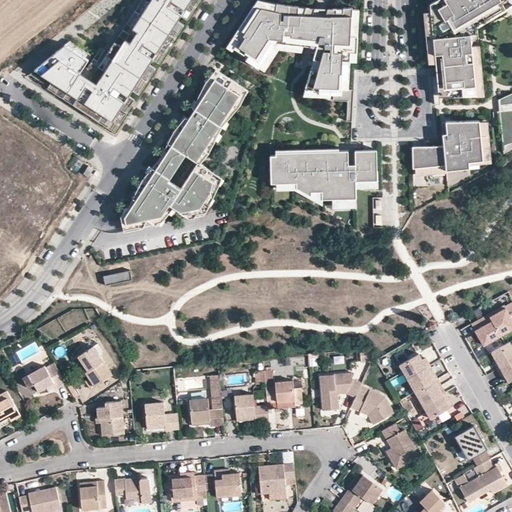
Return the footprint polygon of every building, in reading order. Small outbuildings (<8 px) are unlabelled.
[(102,114),(112,121),(191,0),(160,0),(160,1),(157,0),(151,0),(150,3),(147,2),(127,33),(135,38),(131,44),(125,40),(121,46),(119,44),(102,70),(105,71),(101,77),(94,73),(90,79),(97,84),(93,89),(76,78),(80,73),(88,60),(65,44),(34,69),(52,81),(77,98),(74,103),(74,104),(98,120),(99,119),(102,114)] [(199,0),(191,0),(112,121),(102,114),(99,119),(114,129),(199,0)] [(275,10),(277,3),(263,0),(257,0),(254,5),(275,10)] [(511,0),(429,0),(430,8),(433,34),(426,35),(426,38),(433,38),(435,63),(437,76),(432,76),(434,95),(439,94),(453,94),(453,95),(478,94),(475,66),(482,65),(482,61),(475,62),(473,49),(481,48),(479,32),(472,33),(470,20),(477,16),(480,23),(483,21),(479,15),(499,4),(503,10),(511,5),(511,0)] [(323,17),(313,14),(315,8),(315,7),(306,7),(303,14),(298,13),(298,6),(278,3),(277,3),(275,10),(254,5),(233,36),(240,41),(235,48),(247,56),(245,59),(259,68),(276,42),(303,47),(306,37),(317,40),(318,41),(314,56),(320,58),(318,67),(311,67),(305,85),(320,86),(320,89),(331,90),(334,90),(333,95),(348,96),(353,96),(354,88),(349,88),(342,88),(343,79),(349,79),(350,61),(351,52),(357,52),(358,35),(351,35),(353,8),(353,7),(343,8),(343,13),(338,13),(338,8),(327,8),(327,11),(325,18),(323,17)] [(483,21),(503,10),(499,4),(479,15),(483,21)] [(325,18),(327,11),(327,8),(323,8),(315,7),(315,8),(313,14),(323,17),(325,18)] [(358,35),(360,9),(353,8),(351,35),(358,35)] [(433,34),(430,8),(424,9),(426,35),(433,34)] [(479,32),(478,24),(480,23),(477,16),(470,20),(472,33),(479,32)] [(235,48),(240,41),(233,36),(226,47),(233,51),(235,48)] [(316,50),(318,41),(317,40),(306,37),(303,47),(316,50)] [(435,63),(433,38),(426,38),(429,63),(435,63)] [(276,42),(259,68),(264,71),(279,49),(302,52),(303,47),(276,42)] [(247,56),(235,48),(233,51),(245,59),(247,56)] [(482,61),(481,48),(473,49),(475,62),(482,61)] [(318,67),(320,58),(314,56),(311,67),(318,67)] [(485,93),(482,65),(475,66),(478,94),(485,93)] [(80,73),(76,78),(93,89),(97,84),(80,73)] [(194,112),(218,76),(214,74),(209,80),(207,79),(203,85),(205,87),(190,109),(194,112)] [(243,93),(218,76),(194,112),(189,121),(127,217),(128,224),(135,222),(143,228),(149,219),(158,225),(170,205),(190,218),(195,217),(220,178),(200,165),(198,164),(181,190),(169,183),(186,156),(197,163),(243,93)] [(77,98),(52,81),(48,86),(74,103),(77,98)] [(197,163),(198,164),(200,165),(208,155),(216,143),(218,145),(222,138),(220,137),(247,95),(243,93),(197,163)] [(511,104),(511,93),(499,101),(500,106),(505,105),(511,104)] [(56,137),(0,104),(0,265),(6,255),(65,157),(49,146),(56,137)] [(511,141),(511,110),(505,112),(500,112),(502,132),(504,146),(511,141)] [(127,217),(189,121),(184,118),(180,124),(181,125),(175,133),(172,139),(171,138),(152,168),(150,167),(146,173),(148,174),(128,206),(130,207),(130,208),(128,207),(124,213),(125,213),(123,216),(126,231),(143,228),(135,222),(128,224),(127,217)] [(486,160),(484,143),(491,142),(491,138),(483,139),(482,120),(450,122),(451,130),(443,130),(445,147),(428,148),(428,153),(414,153),(414,170),(417,170),(451,169),(471,168),(470,162),(486,160)] [(491,138),(489,120),(482,120),(483,139),(491,138)] [(493,162),(491,142),(484,143),(486,160),(470,162),(471,168),(472,175),(493,162)] [(378,188),(378,150),(277,151),(277,154),(271,154),(271,185),(297,185),(297,189),(312,195),(312,190),(323,190),(323,198),(357,198),(357,188),(378,188)] [(94,170),(89,167),(84,175),(89,178),(94,170)] [(451,169),(417,170),(417,177),(451,176),(451,169)] [(195,217),(205,215),(209,205),(210,206),(214,200),(212,199),(213,198),(223,181),(220,178),(195,217)] [(357,211),(357,198),(323,198),(323,190),(312,190),(312,195),(297,189),(297,185),(271,185),(271,191),(295,191),(335,211),(357,211)] [(186,219),(190,218),(170,205),(158,225),(160,224),(162,226),(170,213),(173,215),(176,212),(186,219)] [(130,271),(104,277),(106,286),(132,280),(130,271)] [(511,330),(511,317),(506,306),(496,312),(497,314),(491,318),(490,315),(473,325),(485,346),(511,330)] [(511,381),(511,343),(494,353),(498,361),(495,363),(503,376),(506,374),(511,383),(511,381)] [(80,355),(89,370),(86,372),(89,377),(86,380),(91,388),(112,375),(94,346),(80,355)] [(361,351),(362,364),(372,363),(371,350),(361,351)] [(309,353),(309,366),(317,366),(317,353),(309,353)] [(434,372),(425,358),(422,360),(419,354),(400,365),(415,391),(434,380),(431,374),(434,372)] [(89,370),(80,355),(77,357),(86,372),(89,370)] [(59,369),(56,363),(47,367),(50,373),(59,369)] [(67,383),(59,369),(50,373),(46,365),(24,378),(29,387),(36,383),(40,391),(48,387),(55,383),(57,386),(58,387),(67,383)] [(277,382),(276,375),(266,376),(267,387),(277,387),(277,382)] [(223,409),(220,376),(210,377),(213,410),(223,409)] [(267,387),(266,376),(258,377),(258,388),(267,387)] [(346,392),(355,396),(360,384),(361,382),(351,378),(321,380),(323,409),(340,409),(339,397),(337,397),(336,393),(339,393),(346,392)] [(450,400),(441,385),(438,386),(434,380),(415,391),(431,418),(450,407),(447,401),(450,400)] [(278,402),(296,400),(294,381),(277,382),(277,387),(267,387),(268,402),(278,402)] [(372,421),(393,409),(385,396),(360,384),(355,396),(351,405),(360,409),(361,407),(369,410),(368,413),(372,421)] [(0,420),(7,416),(9,420),(17,415),(4,391),(0,392),(0,420)] [(254,415),(255,420),(255,422),(269,420),(267,404),(254,405),(253,394),(236,396),(238,417),(254,415)] [(409,414),(420,408),(412,394),(401,401),(409,414)] [(223,409),(213,410),(209,410),(207,398),(190,399),(191,420),(209,419),(210,423),(210,425),(224,424),(223,409)] [(96,406),(97,417),(99,417),(100,422),(101,435),(123,433),(120,400),(104,401),(104,406),(96,406)] [(179,428),(178,413),(163,414),(163,402),(144,404),(146,424),(164,423),(165,427),(165,429),(179,428)] [(425,416),(412,419),(415,430),(428,428),(425,416)] [(396,422),(383,429),(387,439),(391,437),(397,448),(388,453),(396,468),(420,455),(405,428),(401,431),(396,422)] [(488,451),(475,426),(456,437),(469,461),(473,459),(478,468),(491,461),(492,461),(487,452),(488,451)] [(397,448),(391,437),(387,439),(392,447),(386,450),(388,453),(397,448)] [(294,464),(293,450),(283,451),(284,465),(294,464)] [(495,469),(491,461),(478,468),(476,469),(481,477),(470,483),(465,475),(456,480),(461,488),(468,502),(491,491),(493,494),(508,486),(498,468),(495,469)] [(295,480),(294,464),(284,465),(285,469),(269,471),(268,466),(261,467),(263,495),(287,493),(286,480),(295,480)] [(214,471),(215,475),(205,476),(206,491),(216,490),(217,496),(243,494),(241,474),(230,475),(223,475),(222,471),(214,471)] [(364,474),(361,472),(351,487),(353,489),(364,474)] [(383,487),(364,474),(353,489),(351,487),(342,499),(355,508),(363,497),(372,503),(383,487)] [(205,476),(193,477),(180,478),(169,479),(171,503),(197,501),(196,492),(206,491),(205,476)] [(125,478),(114,479),(115,493),(125,492),(125,497),(127,497),(132,496),(138,501),(140,503),(152,501),(150,480),(147,478),(141,478),(140,480),(141,482),(133,483),(133,480),(131,479),(125,480),(125,478)] [(105,480),(90,482),(91,487),(87,487),(87,482),(81,483),(83,509),(100,508),(99,505),(107,504),(105,480)] [(452,491),(459,487),(454,480),(447,484),(452,491)] [(29,496),(19,498),(21,511),(22,511),(32,510),(32,511),(49,511),(61,509),(56,487),(28,493),(29,496)] [(416,499),(423,506),(426,509),(429,511),(443,511),(442,510),(438,507),(441,504),(445,501),(431,488),(425,494),(422,492),(416,499)] [(197,501),(207,500),(206,491),(196,492),(197,501)] [(132,496),(127,497),(135,504),(138,501),(132,496)] [(351,511),(355,508),(342,499),(334,511),(335,511),(351,511)]
